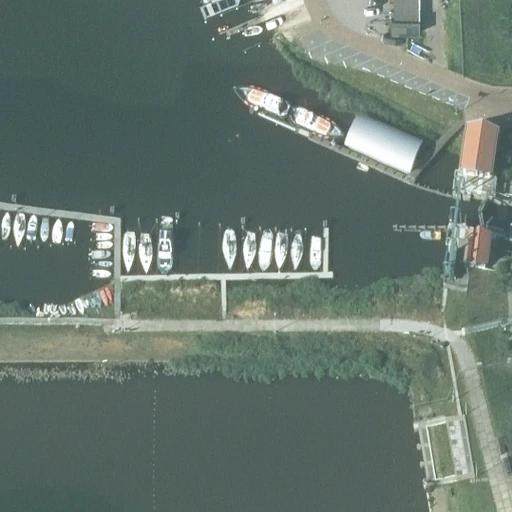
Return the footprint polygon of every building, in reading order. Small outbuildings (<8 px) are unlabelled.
[(419,20),(419,8),(394,8),(394,20),(419,20)] [(419,20),(394,20),(391,20),(391,33),(419,33),(419,20)] [(358,124),(348,148),(408,175),(418,151),(358,124)] [(462,178),(489,181),(495,138),(468,134),(462,178)] [(469,249),(467,265),(484,267),(487,243),(474,241),(473,250),(469,249)]
